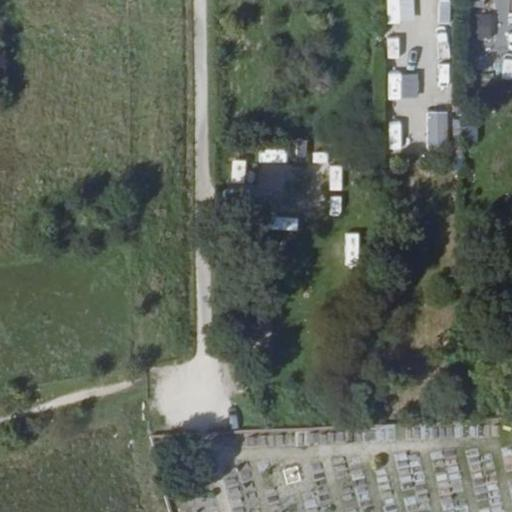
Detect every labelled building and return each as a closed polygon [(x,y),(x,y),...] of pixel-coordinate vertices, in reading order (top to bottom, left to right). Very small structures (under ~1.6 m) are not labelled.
[(468,38),(493,39),(493,13),(469,13),(468,38)] [(382,71),(383,100),(414,99),(413,70),(382,71)] [(444,147),(445,113),(424,113),(423,146),(444,147)] [(384,153),(398,152),(397,117),(383,117),(384,153)] [(314,172),(315,200),(326,199),(325,171),(314,172)] [(414,195),(435,194),(434,172),(413,173),(414,195)]
